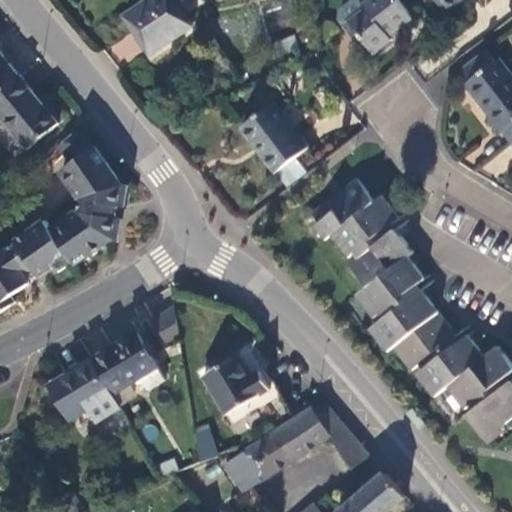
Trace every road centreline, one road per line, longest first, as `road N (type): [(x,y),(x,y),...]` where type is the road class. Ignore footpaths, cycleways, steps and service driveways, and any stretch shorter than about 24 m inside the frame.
road 1 (secondary): [(466,511),(220,234)]
road 2 (secondary): [(220,234),(19,0)]
road 3 (residential): [(220,234),(0,353)]
road 4 (residential): [(511,191),(391,111)]
